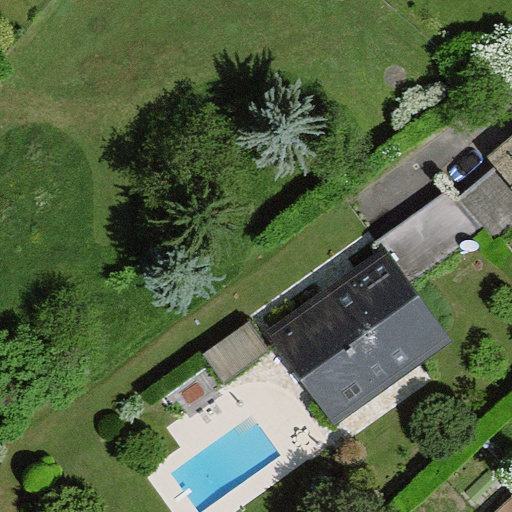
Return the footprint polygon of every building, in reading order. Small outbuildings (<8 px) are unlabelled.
[(511,157),(502,166),(511,176),(511,157)] [(511,176),(502,166),(460,203),(482,227),(492,238),(511,221),(511,176)] [(451,194),(381,245),(392,261),(388,265),(401,282),(482,227),(460,203),(451,194)] [(401,282),(388,265),(283,340),(336,412),(440,336),(401,282)] [(209,357),(230,386),(273,356),(252,326),(209,357)]
